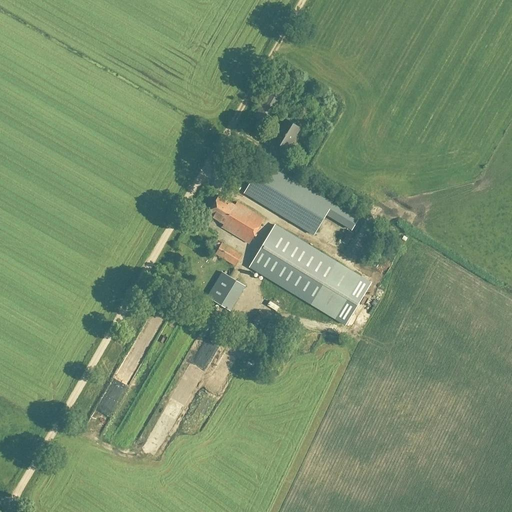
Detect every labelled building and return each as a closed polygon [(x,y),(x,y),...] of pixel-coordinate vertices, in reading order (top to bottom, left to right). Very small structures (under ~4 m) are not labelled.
[(267,125),(291,82),(279,76),(256,118),(267,125)] [(286,150),(300,129),(285,120),(272,142),(286,150)] [(313,235),(332,203),(264,161),(244,193),(313,235)] [(249,244),(264,219),(236,203),(234,206),(218,196),(207,215),(223,225),(221,228),(249,244)] [(360,278),(336,264),(274,226),(249,267),(334,320),(360,278)] [(343,242),(348,245),(355,234),(350,231),(343,242)] [(235,267),(242,256),(222,244),(215,255),(235,267)] [(230,312),(245,287),(222,273),(207,297),(230,312)] [(207,331),(180,388),(196,395),(222,338),(207,331)] [(138,373),(148,348),(136,342),(125,367),(138,373)] [(205,397),(217,402),(236,357),(224,352),(205,397)]
